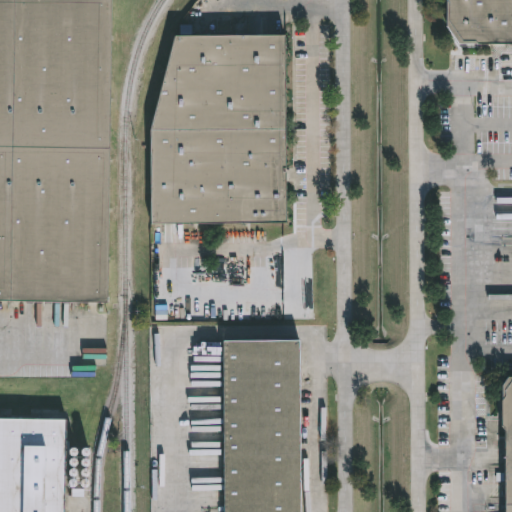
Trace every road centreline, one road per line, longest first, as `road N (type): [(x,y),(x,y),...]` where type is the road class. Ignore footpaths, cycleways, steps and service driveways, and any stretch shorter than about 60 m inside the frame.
road 1 (residential): [(421,511),(417,0)]
road 2 (residential): [(346,0),(349,511)]
